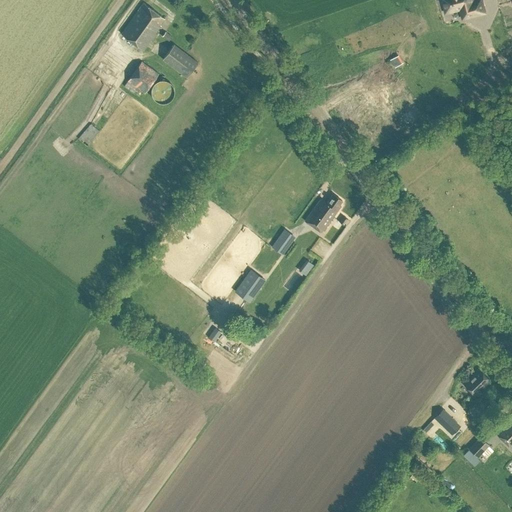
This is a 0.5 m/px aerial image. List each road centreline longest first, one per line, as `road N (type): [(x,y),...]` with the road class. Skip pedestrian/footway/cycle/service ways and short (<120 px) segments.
road 1 (tertiary): [(511,356),(232,0)]
road 2 (track): [(0,165),(119,0)]
road 3 (track): [(493,66),(485,82),(359,165)]
